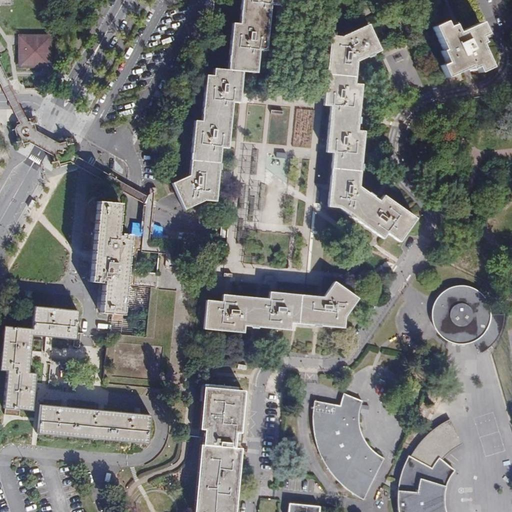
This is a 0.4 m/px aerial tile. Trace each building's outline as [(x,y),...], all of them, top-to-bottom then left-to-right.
[(184,209),(204,200),(216,201),(221,147),(228,148),(232,102),(239,102),(242,71),(257,72),(259,50),(266,51),(270,4),(277,5),(277,0),(242,0),(240,24),(233,23),(229,70),(214,69),(214,76),(206,75),(202,122),(194,121),(190,175),(172,183),(184,209)] [(444,22),(432,27),(442,50),(440,51),(445,63),(440,65),(445,77),(468,67),(469,70),(475,67),(478,73),(490,68),(479,44),(481,43),(479,37),(485,34),(480,23),(456,33),(453,25),(446,28),(444,22)] [(354,84),(356,61),(379,51),(368,25),(342,37),(330,36),(323,105),(330,106),(326,152),(333,153),(328,206),(338,207),(382,238),(386,232),(399,241),(415,218),(383,195),(379,201),(359,187),(364,131),(357,131),(361,85),(354,84)] [(19,34),(19,68),(52,68),(52,35),(19,34)] [(36,200),(33,198),(28,206),(31,208),(36,200)] [(100,312),(123,314),(130,234),(120,233),(120,235),(117,235),(120,203),(98,201),(90,281),(100,282),(100,281),(103,281),(100,312)] [(187,242),(187,233),(167,233),(149,226),(147,239),(187,242)] [(334,282),(323,297),(269,292),(269,299),(222,295),(222,302),(206,300),(203,329),(243,332),(244,326),(290,330),(290,323),(343,328),(344,317),(357,298),(334,282)] [(490,319),(490,314),(490,310),(488,304),(486,299),(482,294),(477,290),(471,287),(465,285),(460,285),(452,287),(447,289),(443,291),(440,295),(436,300),(433,308),(432,315),(433,322),(435,328),(439,333),(443,337),(449,341),(456,343),(465,343),(474,340),(479,337),(484,332),(488,326),(490,319)] [(3,407),(32,410),(35,373),(28,372),(32,335),(75,339),(78,310),(34,306),(32,329),(3,326),(0,363),(0,369),(7,370),(3,407)] [(504,314),(490,314),(490,319),(488,326),(484,332),(479,337),(474,340),(480,353),(486,350),(490,346),(495,341),(499,334),(502,328),(503,321),(504,314)] [(233,511),(239,448),(234,448),(235,433),(238,433),(242,390),(205,387),(201,429),(204,429),(196,511),(233,511)] [(363,400),(344,393),(342,398),(340,404),(314,399),(314,406),(313,415),(313,424),(314,432),(316,439),(318,447),(322,457),(326,464),(331,472),(337,478),(341,483),(348,489),(355,494),(363,499),(384,458),(379,455),(374,451),(369,445),(365,439),(362,433),(360,427),(359,420),(359,412),(361,405),(363,400)] [(150,415),(40,405),(37,433),(147,444),(150,415)] [(445,511),(445,510),(444,503),(444,496),(445,490),(447,484),(449,479),(451,474),(455,470),(442,459),(448,453),(455,448),(462,444),(450,419),(444,422),(437,426),(431,431),(424,437),(419,443),(414,449),(410,456),(409,455),(405,463),(402,472),(399,481),(398,492),(398,502),(398,511),(445,511)] [(319,511),(320,506),(289,502),(288,511),(319,511)]
